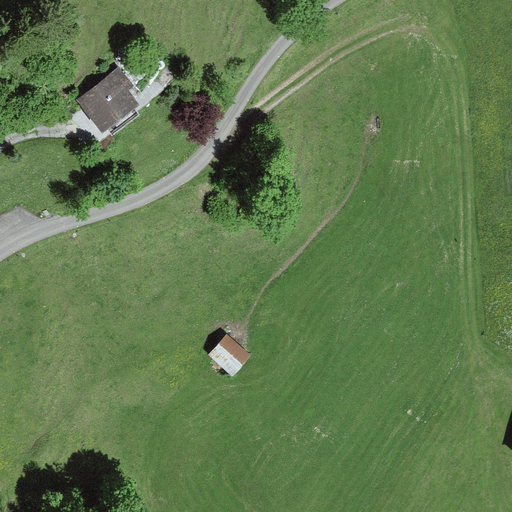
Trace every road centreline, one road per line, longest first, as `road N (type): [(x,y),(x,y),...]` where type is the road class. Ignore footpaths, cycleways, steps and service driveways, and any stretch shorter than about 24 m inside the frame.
road 1 (unclassified): [(0,251),(185,173),(223,132),(265,64),(334,0)]
road 2 (track): [(223,132),(396,24)]
